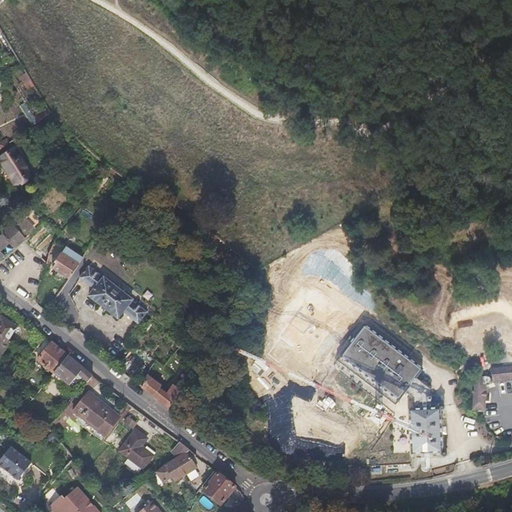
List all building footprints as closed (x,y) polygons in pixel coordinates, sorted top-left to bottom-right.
[(27,71),(20,75),(27,89),(34,86),(27,71)] [(60,119),(52,111),(46,116),(54,124),(60,119)] [(18,182),(24,178),(33,170),(16,148),(1,159),(18,182)] [(112,211),(121,197),(104,187),(96,200),(112,211)] [(25,239),(10,225),(1,234),(0,234),(0,259),(4,256),(0,251),(9,243),(14,248),(25,239)] [(69,279),(79,266),(61,254),(51,268),(69,279)] [(148,312),(89,265),(80,278),(94,290),(89,296),(119,320),(124,313),(139,325),(148,312)] [(10,337),(18,326),(0,315),(0,355),(11,339),(10,337)] [(418,463),(418,457),(435,454),(436,461),(449,459),(448,452),(445,452),(441,414),(444,414),(443,405),(436,406),(435,409),(430,410),(427,389),(415,380),(421,370),(363,326),(347,348),(349,350),(343,360),(344,364),(389,399),(400,399),(403,396),(411,401),(412,404),(413,408),(413,412),(406,413),(411,463),(418,463)] [(53,374),(67,356),(58,349),(51,343),(37,361),(53,374)] [(75,363),(67,356),(53,374),(68,385),(77,375),(87,383),(93,376),(75,363)] [(489,409),(488,382),(511,381),(511,367),(491,367),(491,378),(477,378),(477,384),(473,384),(473,409),(489,409)] [(88,382),(95,388),(100,382),(93,376),(88,382)] [(175,400),(182,390),(185,385),(181,383),(178,388),(174,386),(168,395),(161,390),(162,387),(148,376),(142,388),(156,399),(169,409),(175,400)] [(184,405),(190,395),(182,390),(175,400),(184,405)] [(120,418),(88,392),(72,412),(105,438),(120,418)] [(137,424),(133,420),(129,418),(125,423),(128,425),(133,429),(137,424)] [(143,470),(154,457),(142,447),(149,439),(136,430),(130,438),(119,451),(143,470)] [(186,453),(190,451),(180,443),(172,453),(178,458),(186,453)] [(0,468),(17,482),(30,466),(10,449),(0,460),(0,468)] [(176,481),(195,468),(186,453),(178,458),(166,465),(157,472),(165,483),(173,477),(176,481)] [(219,504),(234,486),(216,471),(201,489),(219,504)] [(98,511),(77,488),(65,499),(62,496),(50,506),(55,511),(98,511)] [(162,511),(153,502),(140,511),(162,511)]
